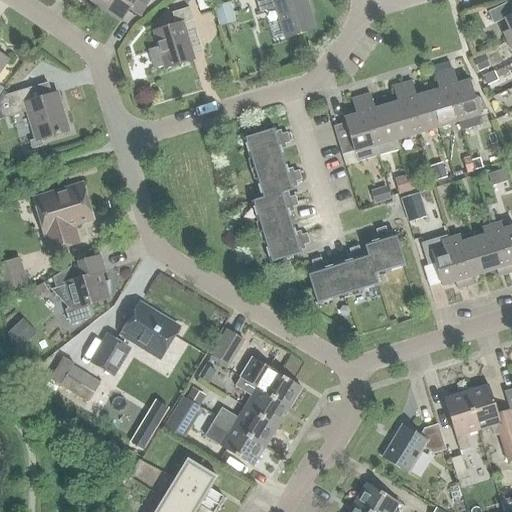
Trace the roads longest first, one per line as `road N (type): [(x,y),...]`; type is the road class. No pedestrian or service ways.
road 1 (residential): [(350,369),(153,247),(121,145)]
road 2 (residential): [(121,145),(92,61),(13,0)]
road 3 (residential): [(121,145),(292,91)]
road 4 (residential): [(282,511),(311,462),(331,452),(355,413),(350,369)]
road 5 (residential): [(511,319),(350,369)]
road 6 (residential): [(335,236),(292,91)]
